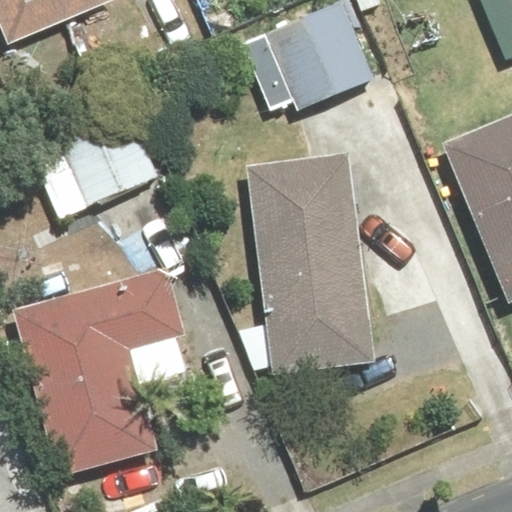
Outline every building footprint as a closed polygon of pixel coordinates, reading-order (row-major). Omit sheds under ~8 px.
[(109,0),(0,0),(0,40),(6,54),(114,9),(109,0)] [(343,0),(265,32),(298,115),(377,83),(343,0)] [(40,186),(57,221),(156,176),(126,110),(57,141),(71,172),(40,186)] [(511,122),(440,150),(505,313),(511,310),(511,122)] [(372,367),(345,157),(242,170),(269,380),(372,367)] [(164,277),(11,318),(56,484),(156,457),(129,358),(182,343),(164,277)]
